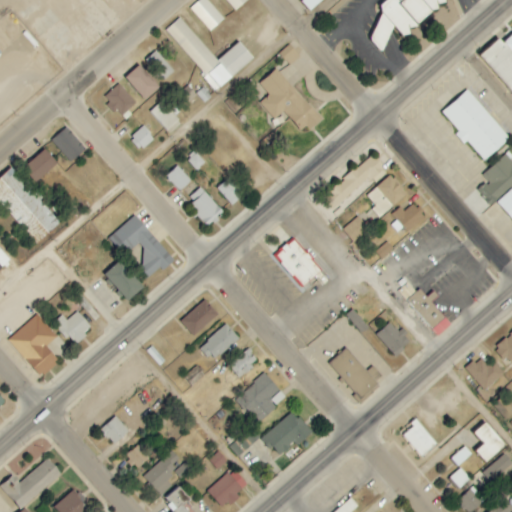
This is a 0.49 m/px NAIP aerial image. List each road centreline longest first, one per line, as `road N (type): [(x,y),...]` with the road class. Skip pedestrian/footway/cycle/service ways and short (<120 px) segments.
road 1 (trunk): [(507,0),(0,448)]
road 2 (residential): [(428,511),(208,265)]
road 3 (trunk): [(273,511),(511,304)]
road 4 (residential): [(0,163),(183,0)]
road 5 (residential): [(208,265),(71,101)]
road 6 (residential): [(511,269),(375,117)]
road 7 (residential): [(375,117),(279,0)]
road 8 (residential): [(136,511),(44,411)]
